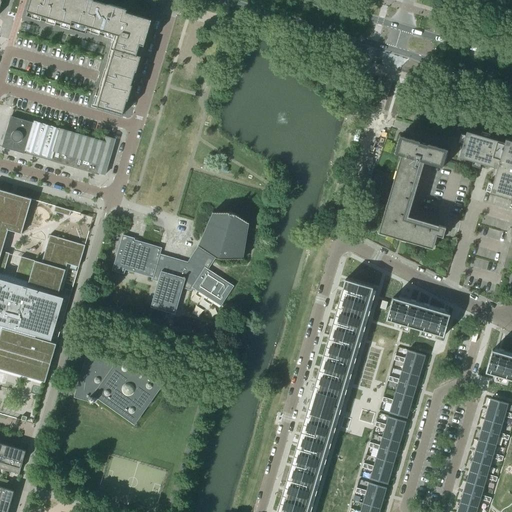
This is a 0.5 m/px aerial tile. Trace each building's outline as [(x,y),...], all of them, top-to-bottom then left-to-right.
[(30,0),(25,17),(57,26),(57,25),(56,25),(57,21),(70,24),(69,28),(68,28),(68,29),(71,30),(71,29),(72,25),(84,29),(83,33),(83,32),(82,33),(85,34),(86,31),(114,39),(109,57),(106,69),(105,69),(100,86),(101,86),(99,91),(97,90),(92,106),(123,115),(127,101),(128,101),(133,85),(131,85),(135,72),(136,72),(141,57),(140,56),(143,46),(144,46),(152,20),(127,13),(127,10),(108,4),(107,5),(94,1),(94,0),(93,0),(30,0)] [(22,31),(32,34),(35,27),(24,24),(22,31)] [(80,48),(102,54),(104,47),(82,41),(80,48)] [(25,151),(27,152),(29,144),(27,143),(33,123),(11,116),(2,148),(24,154),(25,151)] [(29,144),(27,152),(105,175),(116,139),(102,135),(101,142),(34,122),(33,123),(27,143),(29,144)] [(497,168),(494,176),(490,192),(511,198),(511,140),(505,139),(504,142),(466,131),(459,157),(497,168)] [(378,233),(401,240),(433,249),(437,236),(443,237),(446,228),(439,225),(438,227),(439,227),(438,229),(407,220),(408,218),(404,217),(412,190),(421,160),(443,167),(448,150),(399,136),(394,153),(401,155),(378,233)] [(0,331),(1,332),(0,335),(0,368),(45,382),(56,344),(41,340),(42,338),(51,340),(64,298),(54,295),(55,293),(58,294),(67,264),(79,267),(85,246),(50,235),(42,263),(21,257),(15,278),(3,274),(9,253),(2,251),(8,230),(21,234),(32,199),(0,190),(0,331)] [(58,213),(69,216),(71,211),(59,207),(58,213)] [(199,247),(189,263),(181,287),(183,287),(191,289),(192,288),(199,292),(208,297),(208,298),(209,298),(221,305),(220,306),(221,306),(234,286),(207,269),(215,257),(216,258),(222,259),(224,259),(224,258),(226,259),(227,259),(229,259),(231,259),(233,259),(234,259),(236,259),(238,259),(240,259),(243,259),(243,258),(242,258),(248,224),(249,223),(246,222),(247,222),(245,221),(243,220),(243,219),(241,219),(241,218),(239,217),(237,216),(235,215),(235,214),(229,212),(228,213),(226,212),(226,213),(224,212),(224,213),(222,212),(221,213),(219,212),(219,213),(217,212),(217,213),(215,212),(215,213),(212,212),(212,213),(198,245),(198,246),(199,247)] [(511,220),(502,248),(511,251),(511,248),(511,220)] [(181,287),(189,263),(160,255),(162,248),(157,247),(143,243),(138,241),(138,243),(133,242),(134,239),(122,235),(123,236),(120,246),(119,245),(119,246),(120,246),(117,256),(116,256),(117,257),(113,270),(112,270),(112,271),(124,274),(126,268),(130,269),(129,271),(134,273),(135,271),(148,275),(148,277),(152,278),(152,279),(158,281),(150,307),(175,314),(183,287),(181,287)] [(8,258),(17,260),(20,250),(11,248),(8,258)] [(308,511),(374,289),(347,281),(345,289),(350,290),(284,511),(308,511)] [(393,298),(387,319),(399,322),(400,323),(402,323),(415,327),(428,331),(429,331),(431,332),(442,335),(449,314),(445,313),(436,310),(433,309),(426,307),(421,306),(416,304),(409,302),(406,302),(404,301),(397,299),(393,298)] [(381,346),(373,374),(384,378),(393,350),(381,346)] [(407,350),(404,361),(422,366),(425,355),(407,350)] [(511,379),(511,356),(493,351),(487,372),(511,379)] [(76,396),(89,400),(88,402),(94,403),(95,398),(94,398),(97,395),(134,421),(145,406),(147,407),(149,407),(152,403),(152,401),(149,399),(160,384),(123,357),(118,364),(117,363),(88,354),(76,396)] [(404,361),(401,371),(419,376),(422,366),(404,361)] [(401,371),(398,382),(416,387),(419,376),(401,371)] [(398,382),(395,392),(413,397),(416,387),(398,382)] [(395,392),(392,402),(410,407),(413,397),(395,392)] [(490,398),(487,409),(505,414),(505,412),(508,404),(490,398)] [(392,402),(389,413),(407,418),(410,407),(392,402)] [(487,409),(484,420),(502,425),(504,417),(505,414),(487,409)] [(388,416),(385,427),(402,432),(406,421),(388,416)] [(484,420),(481,430),(499,435),(502,425),(484,420)] [(385,427),(382,437),(399,442),(402,432),(385,427)] [(481,430),(478,440),(495,445),(499,435),(481,430)] [(382,437),(379,448),(396,453),(399,442),(382,437)] [(478,440),(475,451),(492,456),(495,445),(478,440)] [(0,461),(0,464),(10,467),(15,448),(5,445),(0,461)] [(15,448),(10,467),(21,471),(26,451),(15,448)] [(379,448),(376,458),(393,463),(396,453),(379,448)] [(475,451),(472,461),(489,466),(492,456),(475,451)] [(376,458),(373,468),(390,474),(393,463),(376,458)] [(472,461),(469,471),(486,476),(489,466),(472,461)] [(373,468),(370,479),(387,484),(390,474),(373,468)] [(469,471),(466,482),(483,487),(486,476),(469,471)] [(369,482),(366,493),(383,498),(386,487),(369,482)] [(466,482),(463,492),(480,497),(483,487),(466,482)] [(0,487),(0,499),(11,502),(14,491),(0,487)] [(463,492),(460,502),(477,508),(480,497),(463,492)] [(366,493),(362,503),(380,508),(383,498),(366,493)] [(0,499),(0,510),(5,511),(8,511),(11,502),(0,499)] [(460,502),(456,511),(475,511),(477,508),(460,502)] [(362,503),(359,511),(379,511),(380,508),(362,503)]
